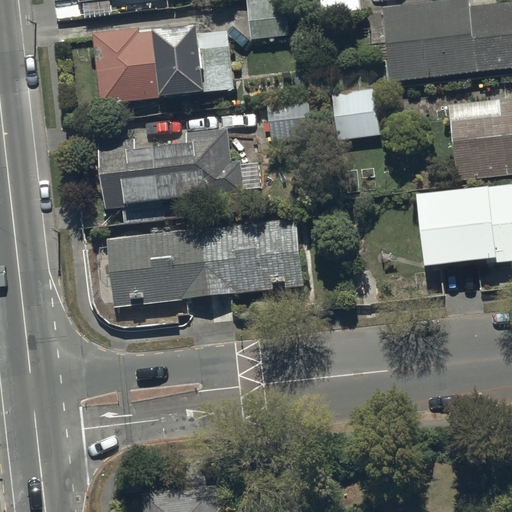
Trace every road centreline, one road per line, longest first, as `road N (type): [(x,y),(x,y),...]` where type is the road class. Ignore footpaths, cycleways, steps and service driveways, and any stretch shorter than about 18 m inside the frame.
road 1 (tertiary): [(34,409),(511,353)]
road 2 (secondary): [(0,102),(34,409)]
